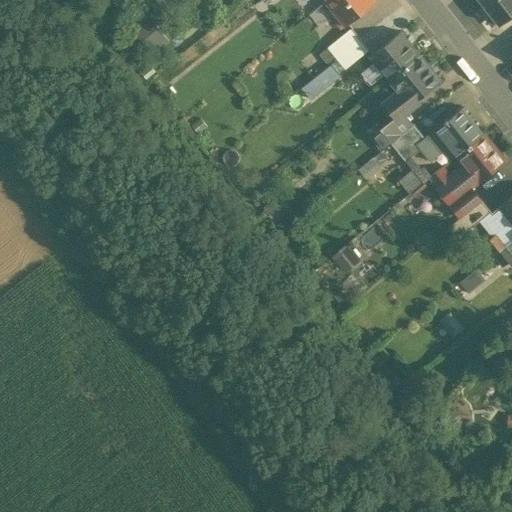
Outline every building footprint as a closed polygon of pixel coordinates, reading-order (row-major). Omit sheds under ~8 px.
[(375,0),(327,0),(326,1),(345,25),(376,0),(375,0)] [(511,0),(491,0),(485,5),(500,24),(511,14),(511,0)] [(146,16),(132,28),(146,45),(160,34),(146,16)] [(352,29),(329,47),(337,57),(360,39),(352,29)] [(400,31),(369,56),(389,80),(420,55),(400,31)] [(166,41),(160,34),(146,45),(152,53),(166,41)] [(360,39),(337,57),(346,69),(369,50),(360,39)] [(420,55),(389,80),(398,91),(409,104),(408,105),(409,106),(410,105),(441,80),(421,55),(420,55)] [(333,63),(302,84),(311,97),(342,76),(333,63)] [(302,86),(288,96),(296,109),(311,99),(302,86)] [(398,91),(383,102),(394,116),(408,105),(409,104),(398,91)] [(386,115),(393,125),(406,114),(413,109),(410,105),(409,106),(408,105),(394,116),(383,102),(378,106),(386,115)] [(462,107),(448,118),(447,117),(445,119),(446,120),(436,128),(450,145),(458,154),(484,134),(462,107)] [(401,134),(414,124),(406,114),(393,125),(401,134)] [(386,115),(367,130),(383,149),(401,134),(393,125),(386,115)] [(414,124),(401,134),(402,135),(391,143),(406,161),(421,149),(417,144),(425,137),(414,124)] [(425,137),(417,144),(421,149),(431,160),(450,145),(436,128),(425,137)] [(484,134),(458,154),(466,164),(450,177),(451,178),(449,180),(460,194),(470,186),(471,186),(479,180),(479,181),(505,160),(484,134)] [(442,167),(431,175),(440,187),(449,180),(451,178),(450,177),(442,167)] [(405,178),(415,189),(421,184),(412,173),(405,178)] [(449,203),(460,194),(449,180),(440,187),(449,203)] [(470,186),(460,194),(449,203),(461,217),(482,200),(471,186),(470,186)] [(511,196),(500,207),(511,222),(511,196)] [(482,200),(461,217),(470,228),(482,218),(491,211),(482,200)] [(511,240),(511,222),(500,207),(491,211),(482,218),(496,234),(505,245),(511,240)] [(470,228),(461,217),(449,227),(460,241),(472,231),(470,228)] [(496,234),(485,243),(494,254),(505,245),(496,234)] [(334,249),(341,270),(360,263),(353,243),(334,249)] [(511,253),(505,245),(494,254),(503,265),(511,257),(511,253)] [(477,268),(462,280),(466,285),(464,286),(469,292),(485,279),(477,268)] [(441,320),(455,335),(464,326),(451,311),(441,320)] [(438,418),(444,431),(461,423),(454,410),(438,418)]
